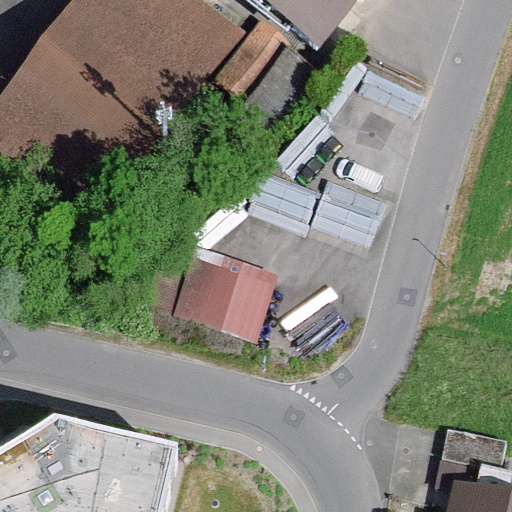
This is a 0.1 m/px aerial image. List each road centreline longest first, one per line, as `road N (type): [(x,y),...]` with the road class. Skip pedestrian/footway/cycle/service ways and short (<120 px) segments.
road 1 (unclassified): [(313,436),(360,391),(392,340),(490,0)]
road 2 (unclassified): [(0,346),(248,406),(313,436)]
